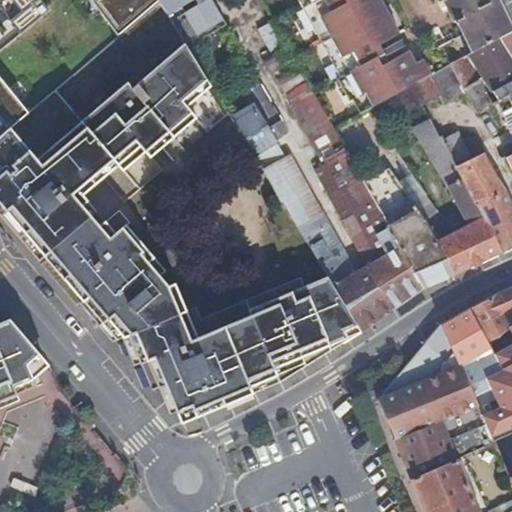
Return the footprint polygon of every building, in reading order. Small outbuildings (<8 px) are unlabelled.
[(0,131),(0,149),(11,163),(23,178),(183,42),(166,15),(156,0),(155,0),(34,103),(0,131)] [(57,0),(46,9),(1,45),(28,78),(54,56),(47,46),(100,0),(57,0)] [(156,0),(166,15),(186,0),(156,0)] [(310,0),(371,106),(408,85),(417,81),(400,52),(370,0),(310,0)] [(511,26),(498,0),(445,0),(446,1),(440,3),(451,23),(457,21),(472,50),(511,27),(511,26)] [(451,23),(400,52),(417,81),(444,65),(454,60),(472,50),(457,21),(451,23)] [(269,23),(253,29),(262,52),(277,46),(269,23)] [(511,101),(511,27),(472,50),(454,60),(444,65),(460,95),(478,86),(490,107),(494,105),(497,111),(511,101)] [(74,307),(95,330),(120,308),(125,314),(138,317),(153,302),(159,307),(170,298),(167,293),(156,280),(160,277),(124,231),(113,240),(104,228),(98,232),(81,211),(86,208),(80,200),(114,172),(119,176),(164,136),(169,142),(191,122),(180,110),(210,85),(183,42),(23,178),(11,163),(0,172),(0,208),(79,301),(74,307)] [(439,106),(460,95),(444,65),(417,81),(408,85),(420,107),(435,98),(439,106)] [(313,92),(311,89),(306,80),(283,94),(290,106),(313,92)] [(423,289),(424,289),(363,179),(339,135),(334,127),(313,92),(290,106),(287,108),(321,165),(312,171),(368,265),(395,309),(423,289)] [(511,101),(497,111),(511,137),(511,101)] [(253,155),(273,143),(254,112),(233,123),(253,155)] [(467,269),(500,254),(474,207),(453,168),(438,140),(427,120),(413,128),(446,186),(449,185),(470,222),(460,229),(456,224),(450,228),(453,233),(448,235),(467,269)] [(363,330),(395,309),(368,265),(357,271),(288,156),(283,159),(273,143),(253,155),(329,276),(342,298),(363,330)] [(0,172),(11,163),(0,149),(0,172)] [(474,207),(503,192),(501,188),(483,161),(478,155),(453,168),(474,207)] [(404,157),(388,166),(419,221),(438,210),(404,157)] [(363,179),(424,289),(450,277),(432,244),(419,221),(388,166),(363,179)] [(500,254),(511,248),(511,209),(503,192),(474,207),(500,254)] [(432,244),(450,277),(467,269),(448,235),(432,244)] [(347,341),(363,330),(342,298),(329,276),(305,288),(301,280),(203,323),(196,310),(185,314),(120,341),(130,360),(135,358),(140,367),(141,367),(155,393),(162,391),(176,417),(181,414),(188,426),(285,379),(347,341)] [(511,324),(511,285),(470,307),(487,339),(508,327),(511,324)] [(95,330),(108,346),(120,341),(185,314),(173,288),(167,293),(170,298),(159,307),(153,302),(138,317),(125,314),(120,308),(95,330)] [(487,339),(470,307),(444,324),(469,383),(502,367),(487,339)] [(0,388),(30,376),(36,369),(34,362),(17,344),(23,339),(6,318),(0,320),(0,388)] [(377,398),(411,477),(494,439),(488,427),(482,413),(469,383),(444,324),(443,324),(377,398)] [(511,324),(508,327),(487,339),(502,367),(511,385),(511,324)] [(135,369),(140,367),(135,358),(130,360),(135,369)] [(489,410),(482,413),(488,427),(495,424),(489,410)] [(411,477),(426,511),(479,511),(458,463),(467,460),(468,462),(498,449),(494,439),(411,477)] [(510,478),(507,469),(477,481),(480,489),(510,478)]
